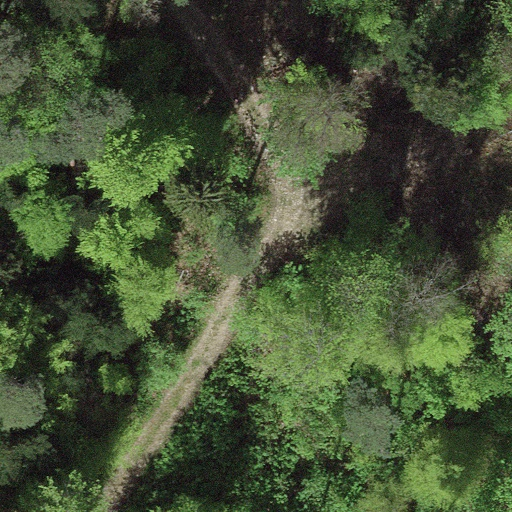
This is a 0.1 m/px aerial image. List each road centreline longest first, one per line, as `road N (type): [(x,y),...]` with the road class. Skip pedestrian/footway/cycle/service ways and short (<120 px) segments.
road 1 (track): [(320,211),(257,272),(190,359),(92,511)]
road 2 (track): [(179,0),(320,211)]
